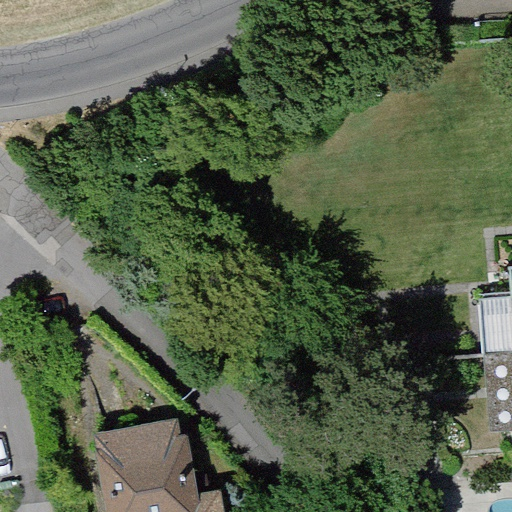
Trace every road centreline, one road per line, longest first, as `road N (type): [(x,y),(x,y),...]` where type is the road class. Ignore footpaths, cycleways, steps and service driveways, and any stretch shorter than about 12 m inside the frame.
road 1 (residential): [(311,511),(275,461),(0,157)]
road 2 (unclassified): [(261,0),(90,59),(0,76)]
